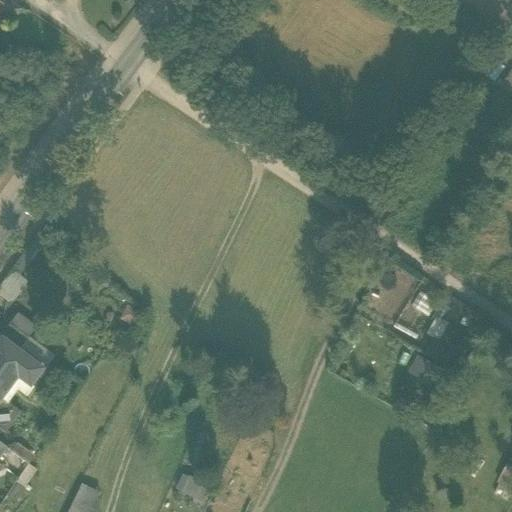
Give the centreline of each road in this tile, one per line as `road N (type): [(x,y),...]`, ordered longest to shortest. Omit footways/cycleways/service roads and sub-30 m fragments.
road 1 (track): [(511,323),(32,0)]
road 2 (track): [(255,151),(254,185),(128,452),(108,511)]
road 3 (secondary): [(178,0),(0,234)]
road 4 (track): [(378,235),(284,463)]
